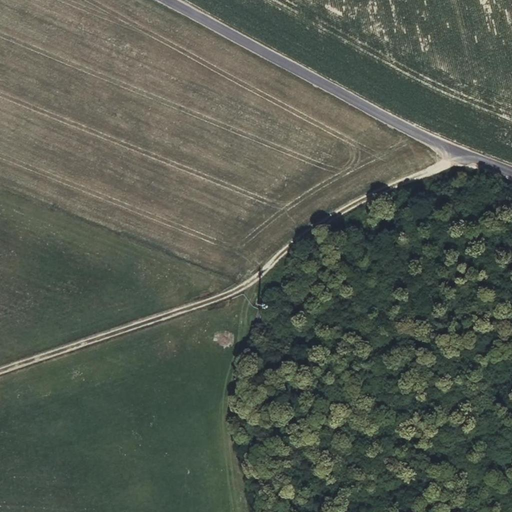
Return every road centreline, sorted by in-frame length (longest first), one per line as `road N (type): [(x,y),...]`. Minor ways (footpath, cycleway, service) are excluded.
road 1 (track): [(470,156),(346,209),(229,294),(0,369)]
road 2 (residential): [(168,0),(403,127),(511,173)]
